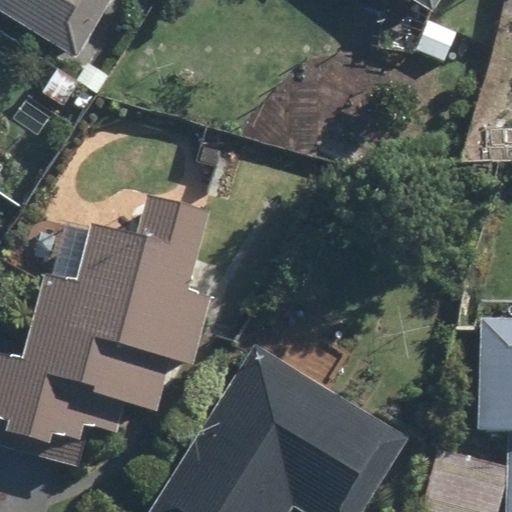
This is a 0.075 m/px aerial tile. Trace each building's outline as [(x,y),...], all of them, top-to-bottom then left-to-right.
[(0,0),(0,24),(69,70),(114,0),(0,0)] [(445,0),(385,0),(427,28),(445,0)] [(134,246),(51,227),(19,367),(0,362),(0,425),(1,426),(0,430),(0,451),(41,461),(45,444),(74,451),(78,434),(109,441),(116,414),(151,422),(164,368),(189,374),(206,299),(186,295),(204,218),(143,204),(134,246)] [(511,511),(511,327),(481,326),(475,437),(508,438),(504,511),(511,511)] [(364,511),(406,445),(250,349),(149,511),(364,511)] [(494,511),(502,488),(444,469),(430,511),(494,511)]
